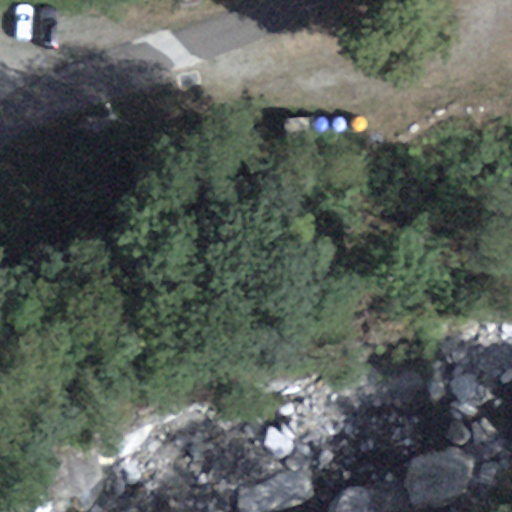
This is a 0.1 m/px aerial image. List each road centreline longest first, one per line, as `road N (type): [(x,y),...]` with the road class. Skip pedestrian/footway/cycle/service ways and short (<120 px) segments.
road 1 (unclassified): [(0,123),(120,66),(301,0)]
road 2 (track): [(120,66),(0,55)]
